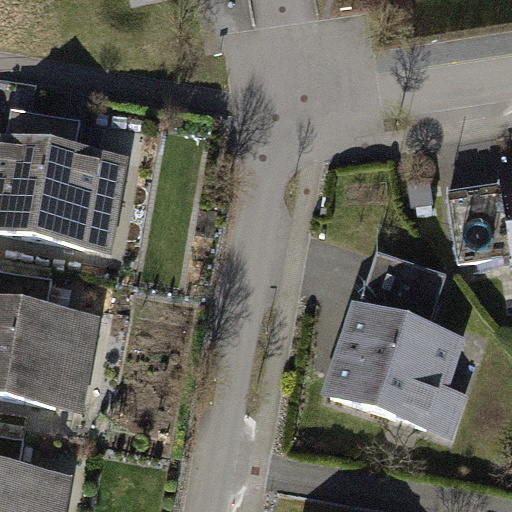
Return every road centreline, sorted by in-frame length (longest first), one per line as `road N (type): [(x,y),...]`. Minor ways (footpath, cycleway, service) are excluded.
road 1 (residential): [(214,464),(283,120),(304,108),(511,77)]
road 2 (residential): [(214,464),(511,510)]
road 3 (track): [(291,113),(0,64)]
